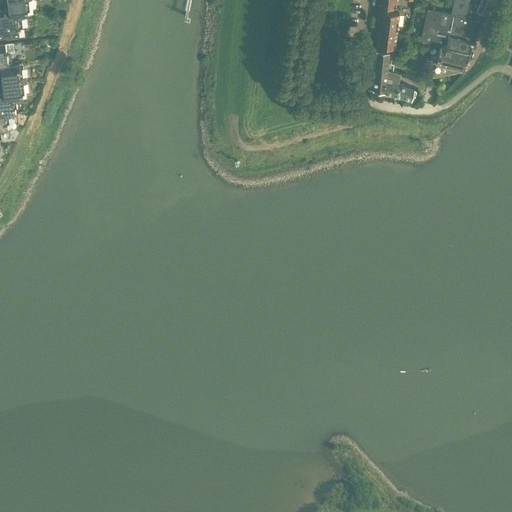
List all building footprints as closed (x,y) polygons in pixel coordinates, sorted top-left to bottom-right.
[(29,0),(9,0),(10,4),(8,4),(9,8),(0,8),(0,15),(2,15),(10,14),(10,16),(24,15),(29,15),(28,9),(30,9),(29,0)] [(455,0),(452,15),(479,20),(479,19),(477,19),(478,15),(482,16),(482,17),(483,17),(484,12),(486,13),(486,12),(485,12),(491,0),(455,0)] [(475,36),(479,20),(452,15),(452,14),(428,9),(421,41),(440,46),(469,52),(470,52),(472,42),(473,42),(473,40),(471,39),(472,35),(475,36)] [(381,13),(380,22),(398,24),(399,12),(379,10),(379,13),(381,13)] [(24,19),(24,15),(10,16),(10,14),(2,15),(3,21),(0,21),(0,36),(6,35),(7,38),(20,37),(19,29),(21,29),(21,28),(23,27),(22,19),(24,19)] [(396,36),(398,24),(380,22),(379,31),(377,31),(376,34),(396,36)] [(395,47),(396,36),(376,34),(376,35),(378,36),(377,45),(395,47)] [(414,45),(415,44),(416,38),(407,36),(405,43),(414,45)] [(0,68),(1,68),(1,66),(16,64),(15,64),(15,60),(12,61),(11,52),(14,52),(13,42),(0,43),(0,68)] [(462,72),(469,52),(440,46),(437,62),(430,60),(428,68),(429,68),(427,74),(428,74),(427,79),(461,72),(462,72)] [(411,100),(412,99),(414,87),(398,83),(401,72),(388,69),(389,51),(376,50),(373,90),(411,100)] [(20,63),(15,64),(16,64),(1,66),(1,68),(0,68),(0,74),(1,74),(2,78),(4,78),(4,82),(2,82),(2,83),(26,80),(26,76),(23,77),(22,68),(20,69),(20,63)] [(27,83),(26,80),(2,83),(4,83),(5,87),(3,88),(3,91),(0,91),(0,97),(4,97),(5,100),(19,98),(24,98),(23,92),(25,92),(24,83),(27,83)] [(20,101),(19,98),(5,100),(4,97),(0,97),(0,114),(11,114),(16,113),(15,107),(17,107),(17,102),(20,101)] [(12,117),(11,114),(0,114),(0,129),(4,129),(8,129),(7,123),(9,123),(9,117),(12,117)]
